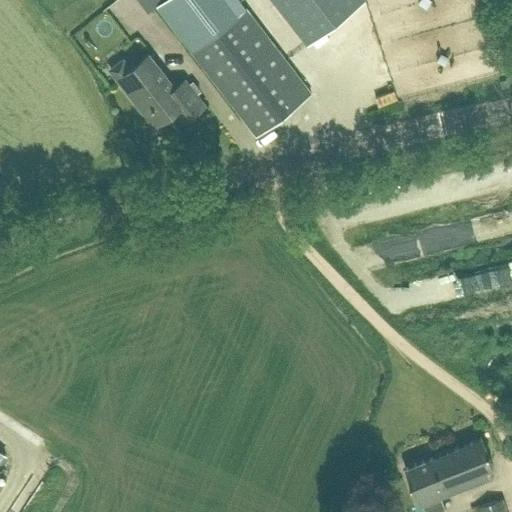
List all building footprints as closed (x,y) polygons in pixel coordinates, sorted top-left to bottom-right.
[(164,0),(157,6),(255,133),(310,91),(245,7),(236,13),(225,0),(164,0)] [(272,0),(306,43),(361,0),(272,0)] [(116,77),(138,106),(156,92),(151,86),(165,74),(148,53),(130,67),(125,60),(121,60),(112,67),(111,71),(116,77)] [(156,92),(138,106),(152,124),(173,108),(182,120),(203,103),(184,78),(198,67),(189,56),(165,74),(151,86),(156,92)] [(454,479),(458,489),(489,477),(486,467),(492,464),(481,436),(443,451),(452,480),(454,479)] [(443,451),(405,466),(409,479),(408,479),(410,483),(411,482),(416,495),(417,495),(420,504),(421,503),(424,511),(431,511),(445,507),(440,496),(458,489),(454,479),(452,480),(443,451)] [(475,505),(477,511),(505,511),(501,497),(475,505)]
